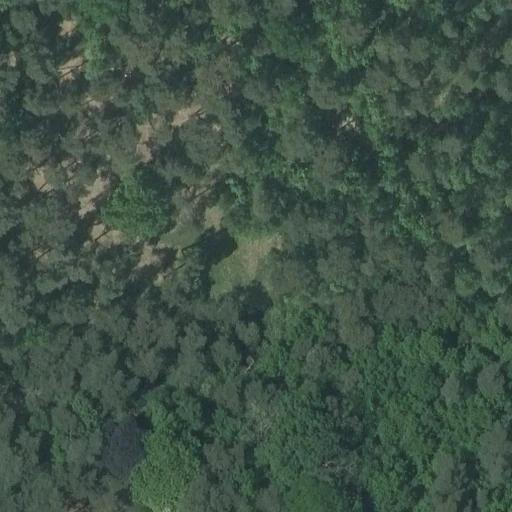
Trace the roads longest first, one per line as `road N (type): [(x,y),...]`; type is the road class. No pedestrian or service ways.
road 1 (track): [(511,351),(340,0)]
road 2 (track): [(342,4),(0,74)]
